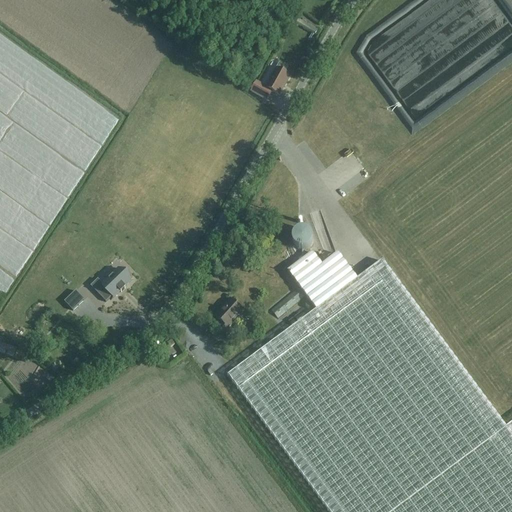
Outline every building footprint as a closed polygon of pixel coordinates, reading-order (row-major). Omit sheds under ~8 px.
[(256,83),(251,92),(267,101),(272,92),(279,96),(282,91),(283,88),(285,86),(290,77),(283,73),(286,68),(285,67),(280,64),(279,64),(276,69),(266,88),(256,83)] [(275,341),(228,376),(328,511),(511,511),(511,424),(506,429),(382,262),(357,280),(339,255),(337,256),(337,257),(328,259),(329,262),(327,264),(322,267),(313,254),(310,256),(288,272),(297,285),(316,311),(275,341)] [(98,280),(91,287),(106,303),(112,297),(113,298),(114,298),(120,292),(121,293),(125,289),(124,288),(131,282),(130,281),(119,270),(103,285),(98,280)] [(76,292),(64,303),(73,312),(84,301),(76,292)] [(113,311),(121,322),(145,304),(136,293),(113,311)] [(218,329),(228,337),(232,332),(228,328),(243,312),(230,300),(223,308),(224,309),(216,318),(223,324),(218,329)]
